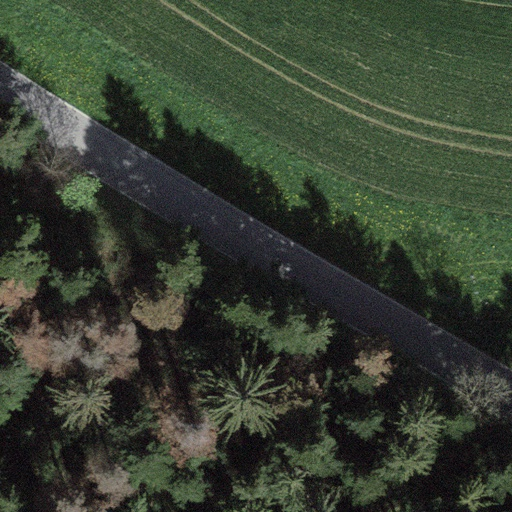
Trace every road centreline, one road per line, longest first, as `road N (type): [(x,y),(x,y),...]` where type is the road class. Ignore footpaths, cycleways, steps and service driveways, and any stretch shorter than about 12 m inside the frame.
road 1 (unclassified): [(0,86),(511,417)]
road 2 (track): [(102,511),(0,377)]
